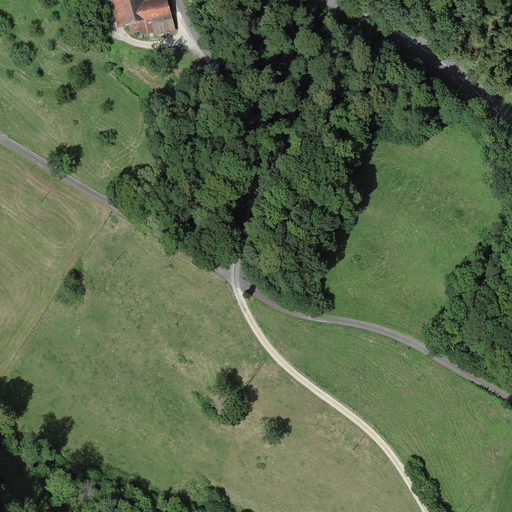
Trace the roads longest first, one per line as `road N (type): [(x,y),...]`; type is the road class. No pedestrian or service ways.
road 1 (track): [(424,511),(373,435),(259,337),(235,274)]
road 2 (track): [(511,399),(399,337),(279,308),(235,274)]
road 3 (track): [(175,0),(255,146),(258,185),(235,274)]
road 4 (track): [(235,274),(0,140)]
road 5 (tertiary): [(335,0),(433,55),(511,127)]
